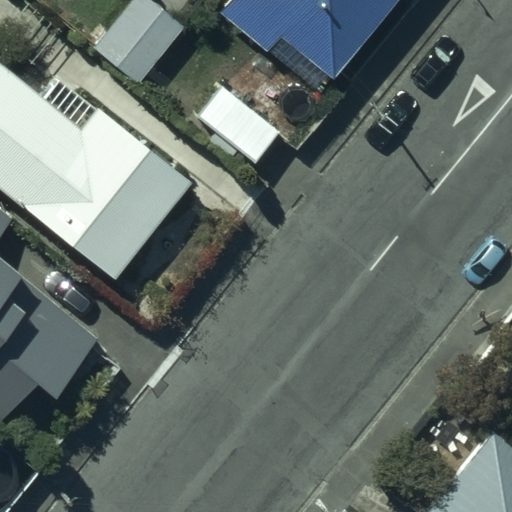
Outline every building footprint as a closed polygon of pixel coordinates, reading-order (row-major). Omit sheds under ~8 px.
[(150,0),(124,0),(89,42),(133,80),(180,25),(150,0)] [(389,0),(223,0),(208,17),(260,57),(278,44),(322,83),(389,0)] [(72,127),(0,69),(0,184),(18,198),(15,202),(116,277),(185,186),(83,111),(72,127)] [(277,129),(218,82),(191,115),(250,162),(277,129)] [(0,426),(12,436),(86,348),(0,276),(0,244),(12,230),(0,220),(0,426)] [(511,511),(511,461),(479,432),(409,511),(511,511)]
